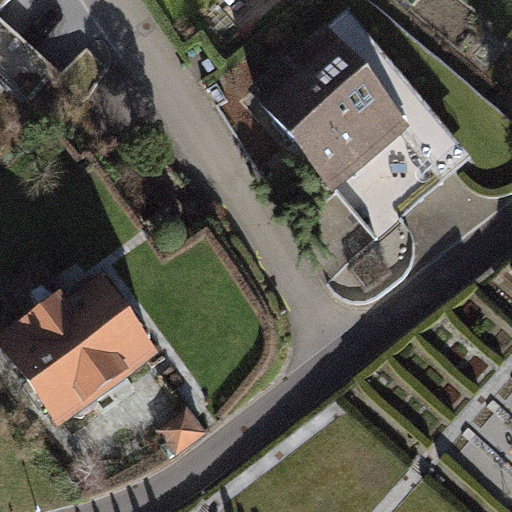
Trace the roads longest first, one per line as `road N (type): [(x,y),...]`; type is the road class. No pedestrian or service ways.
road 1 (residential): [(100,0),(353,348)]
road 2 (residential): [(353,348),(187,481),(113,511)]
road 3 (residential): [(511,223),(353,348)]
